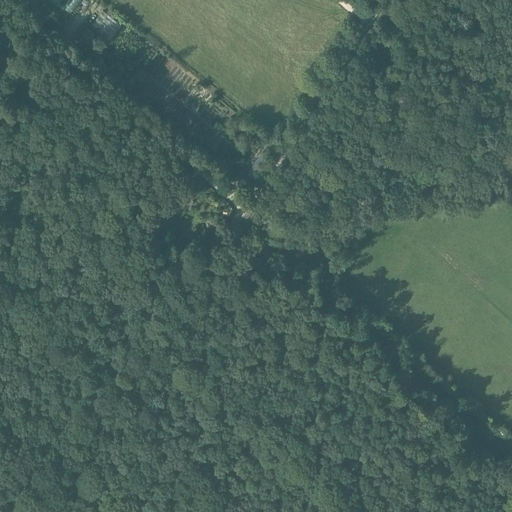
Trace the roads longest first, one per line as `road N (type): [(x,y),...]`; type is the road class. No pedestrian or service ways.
road 1 (unclassified): [(241,240),(511,490)]
road 2 (track): [(259,214),(0,1)]
road 3 (unclassified): [(241,240),(394,0)]
